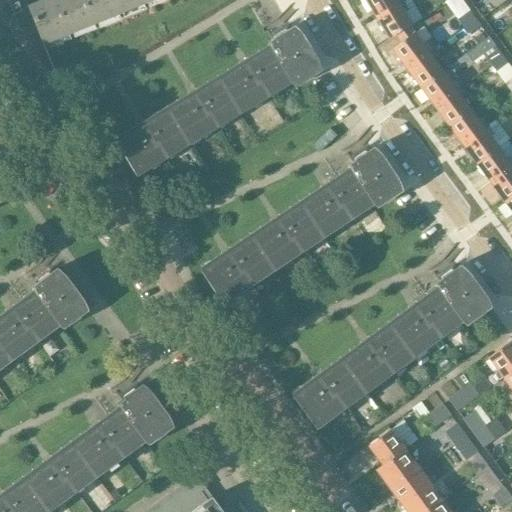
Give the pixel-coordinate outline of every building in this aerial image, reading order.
[(44,45),(153,0),(44,0),(28,7),(29,7),(22,10),(18,2),(10,6),(19,28),(25,36),(38,31),(44,45)] [(399,4),(396,0),(364,0),(376,18),(399,4)] [(407,0),(399,4),(376,18),(388,39),(396,35),(409,27),(411,25),(421,19),(410,0),(407,0)] [(463,27),(474,19),(469,12),(458,20),(463,27)] [(479,26),(474,19),(463,27),(468,34),(479,26)] [(137,176),(265,98),(291,82),(296,87),(321,72),(317,60),(304,39),(293,27),(267,43),(271,49),(117,143),(137,176)] [(401,43),(392,50),(406,69),(428,53),(409,27),(396,35),(401,43)] [(489,38),(466,55),(472,63),(495,46),(489,38)] [(491,65),(502,57),(497,50),(486,58),(491,65)] [(406,69),(420,88),(442,72),(428,53),(406,69)] [(507,64),(502,57),(491,65),(496,72),(507,64)] [(69,62),(59,67),(65,81),(75,77),(69,62)] [(456,91),(442,72),(420,88),(434,107),(456,91)] [(470,110),(456,91),(434,107),(448,126),(470,110)] [(484,129),(470,110),(448,126),(462,145),(484,129)] [(484,129),(462,145),(476,164),(498,148),(506,142),(508,140),(494,121),(484,129)] [(498,148),(476,164),(490,183),(511,166),(511,149),(506,142),(498,148)] [(223,304),(373,204),(378,208),(402,192),(398,180),(384,159),(373,148),(348,165),(352,171),(202,272),(223,304)] [(511,196),(511,166),(490,183),(504,202),(511,196)] [(317,428),(413,357),(462,321),(466,326),(490,308),(485,296),(471,277),(459,266),(435,284),(439,290),(294,397),(317,428)] [(0,368),(10,360),(59,324),(64,329),(87,312),(82,299),(68,280),(56,269),(31,287),(36,293),(0,319),(0,368)] [(489,357),(503,376),(511,369),(511,344),(510,342),(489,357)] [(446,360),(439,365),(444,372),(451,367),(446,360)] [(511,369),(503,376),(511,388),(511,369)] [(482,375),(469,384),(477,396),(490,386),(482,375)] [(418,382),(423,388),(431,382),(427,376),(418,382)] [(0,511),(48,511),(144,441),(149,445),(173,427),(167,414),(153,396),(141,384),(116,403),(121,409),(0,498),(0,511)] [(448,399),(457,411),(477,396),(469,384),(448,399)] [(420,402),(412,408),(421,420),(429,414),(420,402)] [(429,414),(421,420),(428,431),(449,416),(441,405),(429,414)] [(463,419),(473,433),(484,424),(474,411),(463,419)] [(454,445),(465,437),(456,424),(444,433),(454,445)] [(484,424),(473,433),(483,447),(495,439),(484,424)] [(382,465),(405,449),(391,430),(368,446),(382,465)] [(476,452),(465,437),(454,445),(465,461),(476,452)] [(420,511),(440,498),(405,449),(382,465),(376,470),(406,511),(420,511)] [(222,511),(195,474),(143,511),(222,511)] [(511,501),(502,488),(491,496),(502,511),(507,507),(511,503),(511,501)] [(116,489),(109,495),(115,502),(122,497),(116,489)] [(450,511),(440,498),(420,511),(450,511)]
